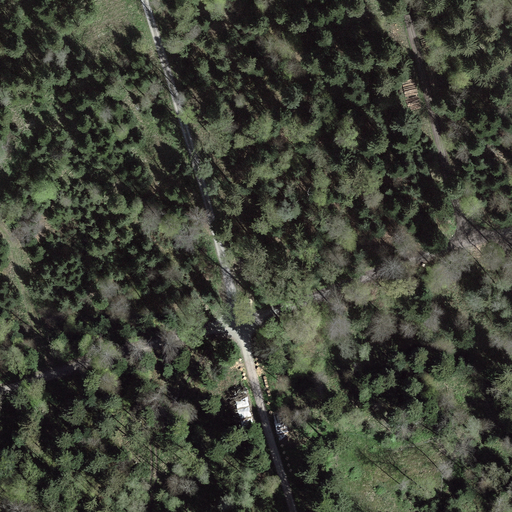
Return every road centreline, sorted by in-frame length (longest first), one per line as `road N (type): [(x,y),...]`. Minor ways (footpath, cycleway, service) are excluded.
road 1 (track): [(144,0),(227,269),(289,511)]
road 2 (track): [(469,242),(239,325),(0,387)]
road 3 (track): [(402,0),(469,242)]
